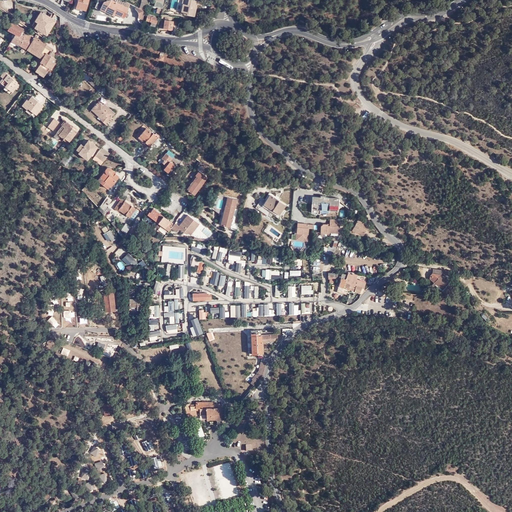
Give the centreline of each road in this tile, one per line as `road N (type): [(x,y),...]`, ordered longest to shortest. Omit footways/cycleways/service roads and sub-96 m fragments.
road 1 (residential): [(248,76),(260,130),(300,167),(359,193),(401,257),(350,309),(296,331),(265,375),(268,471),(282,511)]
road 2 (residential): [(0,55),(185,198)]
road 3 (unclassified): [(372,37),(355,78),(366,103),(511,172)]
road 4 (tertiary): [(45,0),(87,24),(182,40)]
road 5 (track): [(378,511),(447,477),(465,481),(500,511)]
